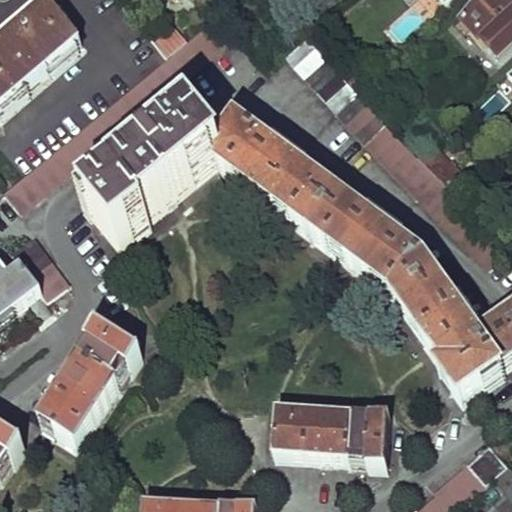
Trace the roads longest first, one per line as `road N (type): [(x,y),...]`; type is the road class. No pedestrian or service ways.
road 1 (residential): [(511,348),(459,271),(414,225),(249,105),(206,101),(184,108),(74,192),(59,228),(62,249),(88,288),(88,315),(0,385)]
road 2 (residential): [(511,409),(377,511)]
